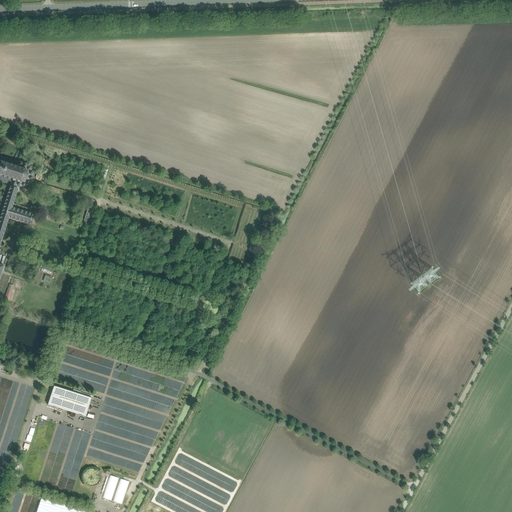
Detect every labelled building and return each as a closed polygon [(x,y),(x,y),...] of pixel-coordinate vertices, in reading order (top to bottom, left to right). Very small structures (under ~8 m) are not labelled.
[(0,163),(0,278),(4,266),(0,264),(0,249),(0,250),(0,249),(0,245),(9,219),(29,225),(34,211),(13,204),(17,191),(18,191),(19,188),(20,189),(21,189),(22,189),(24,189),(25,189),(26,189),(27,188),(28,188),(29,187),(30,187),(31,186),(32,185),(33,184),(33,183),(34,182),(34,181),(35,180),(35,179),(35,178),(35,177),(35,176),(35,175),(35,174),(34,174),(34,173),(34,172),(33,171),(33,170),(32,169),(31,169),(30,168),(29,167),(28,166),(27,166),(13,161),(11,167),(0,163)] [(82,226),(86,228),(95,200),(91,199),(82,226)] [(14,285),(9,283),(3,302),(8,304),(14,285)] [(53,386),(47,405),(86,417),(91,398),(53,386)] [(100,477),(101,475),(100,473),(100,472),(99,470),(98,469),(96,468),(95,467),(94,467),(92,466),(90,466),(88,467),(87,468),(85,469),(84,470),(83,472),(83,473),(83,475),(83,477),(83,479),(84,480),(85,482),(86,483),(87,483),(90,484),(91,484),(93,484),(95,484),(96,483),(98,482),(99,480),(100,479),(100,477)] [(103,497),(112,500),(118,477),(109,475),(103,497)] [(113,501),(122,504),(129,481),(120,478),(113,501)] [(80,511),(41,499),(36,511),(80,511)]
